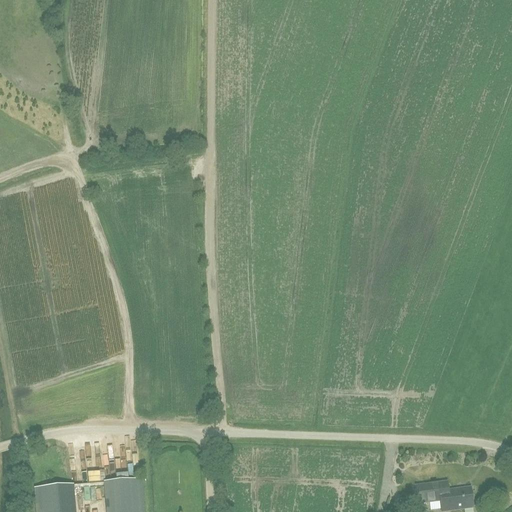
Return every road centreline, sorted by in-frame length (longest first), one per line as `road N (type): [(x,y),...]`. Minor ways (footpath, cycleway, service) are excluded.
road 1 (unclassified): [(511,452),(483,443),(97,430),(0,447)]
road 2 (track): [(222,432),(210,149)]
road 3 (track): [(128,431),(122,301),(73,169)]
road 4 (track): [(210,0),(210,149)]
